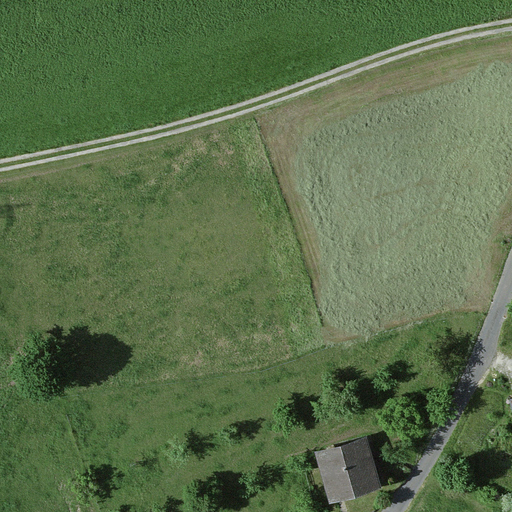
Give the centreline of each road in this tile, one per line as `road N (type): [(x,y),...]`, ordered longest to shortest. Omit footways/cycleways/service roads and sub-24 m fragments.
road 1 (track): [(511,24),(467,31),(167,128),(0,165)]
road 2 (unclassified): [(393,511),(459,403),(511,276)]
